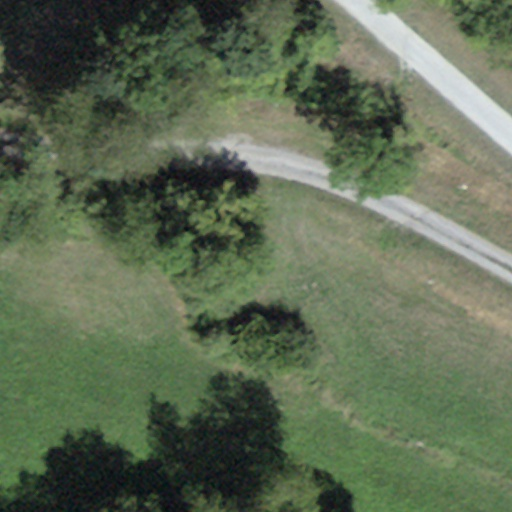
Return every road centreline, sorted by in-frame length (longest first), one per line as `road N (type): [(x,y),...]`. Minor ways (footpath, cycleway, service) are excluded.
road 1 (track): [(0,140),(99,155),(202,153),(299,169),(511,267)]
road 2 (track): [(358,0),(511,132)]
